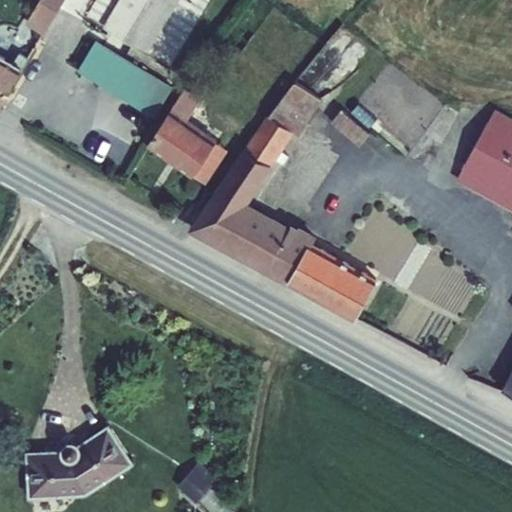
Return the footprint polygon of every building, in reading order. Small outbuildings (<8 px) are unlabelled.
[(65,0),(42,0),(28,24),(45,35),(65,0)] [(179,0),(119,0),(104,27),(146,55),(179,0)] [(77,71),(154,118),(173,88),(96,40),(77,71)] [(14,63),(24,69),(30,59),(20,53),(14,63)] [(0,112),(24,69),(14,63),(0,55),(0,112)] [(323,101),(296,83),(270,116),(294,133),(299,136),(323,101)] [(185,88),(147,146),(193,178),(194,177),(216,143),(218,140),(189,119),(200,100),(185,88)] [(377,119),(358,103),(349,114),(368,130),(377,119)] [(349,114),(343,108),(332,122),(359,148),(371,133),(368,130),(349,114)] [(294,133),(270,116),(267,115),(188,232),(355,321),(377,280),(314,244),(318,237),(299,227),(298,229),(292,226),(290,228),(249,205),(277,161),(282,152),(294,133)] [(511,121),(481,176),(511,193),(511,121)] [(216,143),(194,177),(206,185),(228,150),(216,143)] [(282,152),(277,161),(283,165),(289,156),(282,152)] [(361,251),(404,281),(426,250),(439,258),(444,251),(389,212),(361,251)] [(64,452),(27,452),(28,470),(28,482),(29,500),(87,498),(137,465),(111,425),(80,445),(77,443),(74,443),(70,444),(67,446),(65,448),(64,452)] [(219,481),(200,462),(177,486),(196,504),(219,481)] [(234,511),(213,491),(200,504),(208,511),(234,511)]
